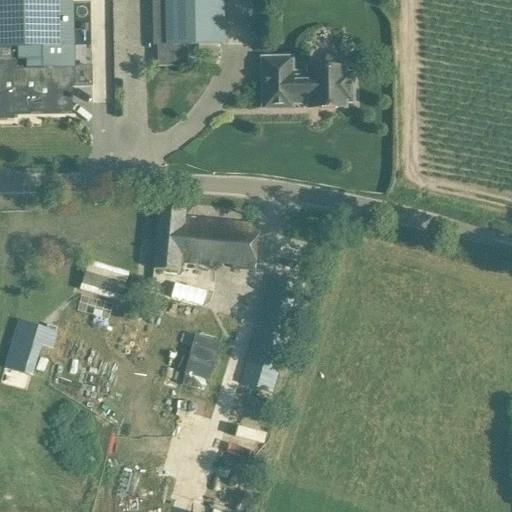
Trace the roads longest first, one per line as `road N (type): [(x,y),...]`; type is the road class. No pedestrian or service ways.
road 1 (unclassified): [(0,187),(272,193),(511,250)]
road 2 (unknown): [(108,186),(98,2)]
